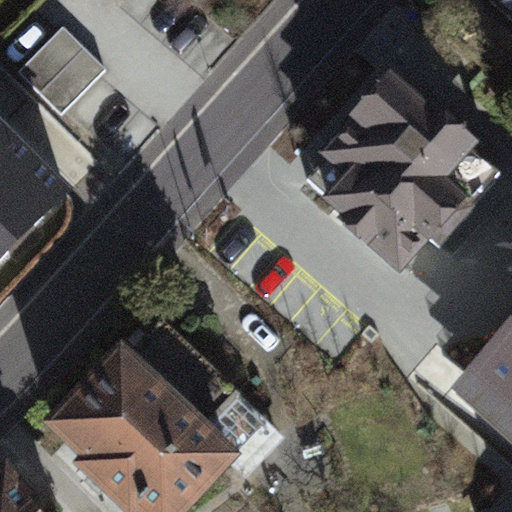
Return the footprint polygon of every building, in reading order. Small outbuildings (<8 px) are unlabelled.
[(511,0),(491,0),(490,3),(511,22),(511,0)] [(105,70),(63,29),(18,73),(60,115),(105,70)] [(400,271),(413,257),(462,205),(469,211),(498,180),(469,154),(471,152),(462,144),(460,130),(449,121),(434,118),(426,111),(424,113),(391,83),(324,157),(326,159),(304,183),(400,271)] [(0,128),(0,261),(8,253),(0,245),(0,226),(18,208),(35,225),(67,194),(0,128)] [(121,355),(53,427),(88,459),(80,468),(126,511),(130,511),(136,506),(143,511),(179,511),(230,459),(244,473),(277,438),(235,399),(239,395),(160,321),(124,358),(121,355)] [(511,511),(511,327),(468,377),(511,415),(511,511)] [(34,511),(5,475),(0,479),(0,511),(34,511)]
